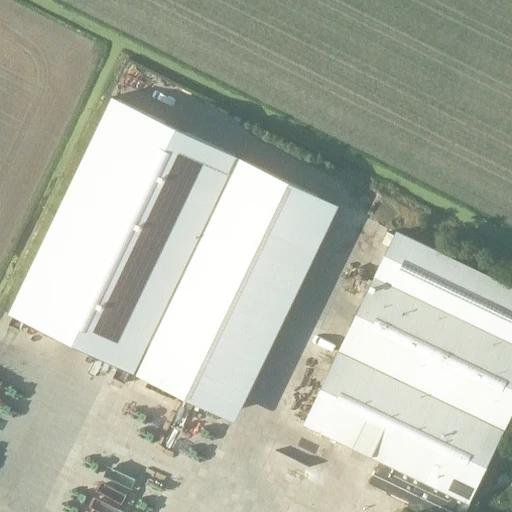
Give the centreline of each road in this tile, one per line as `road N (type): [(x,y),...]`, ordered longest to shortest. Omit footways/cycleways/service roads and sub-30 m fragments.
road 1 (unknown): [(222,492),(360,249)]
road 2 (unknown): [(41,511),(24,444),(28,410),(94,262)]
